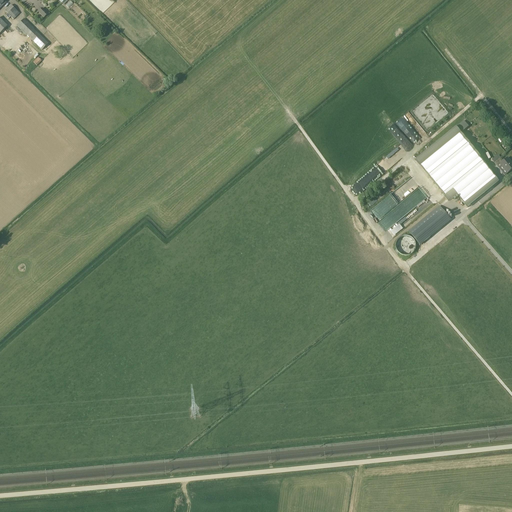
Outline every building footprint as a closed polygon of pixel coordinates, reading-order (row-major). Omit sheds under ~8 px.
[(5,11),(14,20),(20,13),(11,5),(5,11)] [(42,9),(39,12),(44,18),(48,14),(42,9)] [(27,36),(42,50),(48,44),(34,29),(34,28),(24,19),(17,26),(26,36),(27,36)] [(36,66),(41,61),(38,57),(33,62),(36,66)] [(400,128),(407,123),(404,119),(397,123),(400,128)] [(398,141),(403,137),(394,126),(389,130),(398,141)] [(499,182),(460,134),(458,132),(459,131),(456,127),(415,160),(448,200),(456,194),(467,208),(499,182)] [(376,179),(405,154),(399,147),(370,173),(376,179)] [(503,161),(500,158),(498,156),(492,160),(495,163),(505,175),(507,173),(511,169),(511,165),(511,164),(511,163),(508,158),(503,161)] [(399,191),(377,209),(378,208),(374,212),(371,213),(373,218),(381,215),(387,211),(385,211),(390,207),(395,203),(400,201),(407,196),(408,195),(415,189),(410,183),(409,181),(396,192),(399,191)] [(451,220),(439,206),(408,232),(420,246),(451,220)] [(399,224),(390,232),(393,236),(403,229),(399,224)] [(414,246),(414,244),(414,242),(413,240),(412,239),(410,238),(408,237),(407,236),(405,236),(403,236),(401,236),(399,237),(398,239),(396,240),(396,242),(395,244),(395,245),(395,247),(395,249),(396,251),(398,253),(399,254),(400,255),(403,255),(405,256),(407,255),(409,255),(411,254),(412,253),(413,251),(414,250),(414,248),(414,246)]
